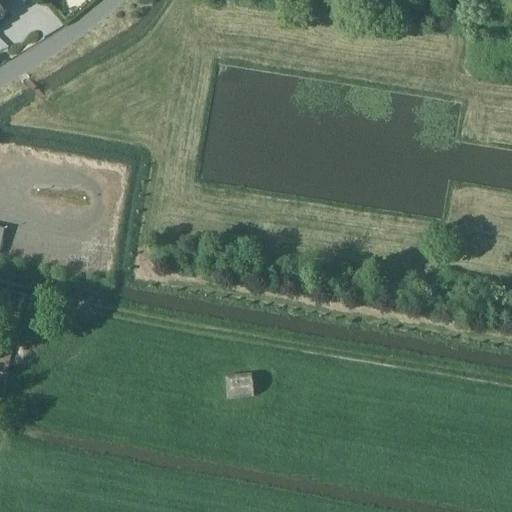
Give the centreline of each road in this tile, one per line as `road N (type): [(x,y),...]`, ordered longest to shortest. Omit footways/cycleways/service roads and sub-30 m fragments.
road 1 (track): [(189,0),(195,18),(161,148),(142,274),(511,343)]
road 2 (track): [(0,287),(511,386)]
road 3 (track): [(511,254),(437,240),(428,282),(146,227)]
road 4 (track): [(161,148),(29,119),(162,28),(188,0)]
road 5 (track): [(511,29),(327,0)]
road 6 (unclassified): [(0,78),(114,0)]
road 7 (track): [(172,115),(105,70),(73,32)]
